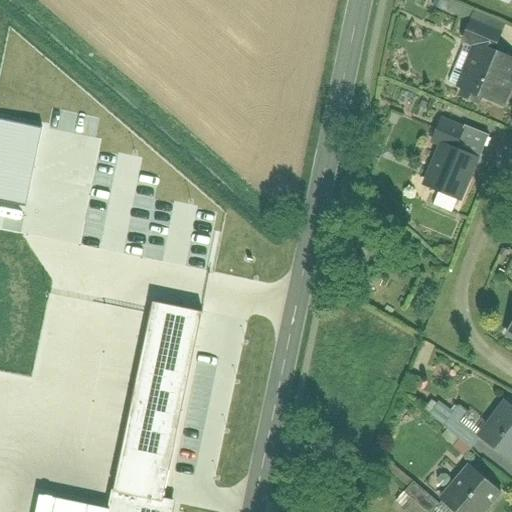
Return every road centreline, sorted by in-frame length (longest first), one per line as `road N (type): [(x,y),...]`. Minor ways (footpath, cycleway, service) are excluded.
road 1 (tertiary): [(365,0),(257,511)]
road 2 (residential): [(511,168),(465,276),(463,316),(511,365)]
